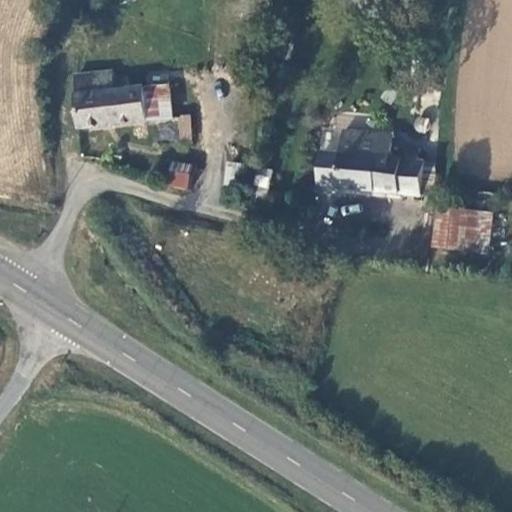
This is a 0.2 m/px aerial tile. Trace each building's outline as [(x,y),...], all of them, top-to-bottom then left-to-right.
[(74,76),(78,127),(147,122),(144,89),(127,90),(126,78),(110,79),(110,73),(74,76)] [(147,122),(154,121),(171,120),(168,87),(144,89),(147,122)] [(156,146),(180,144),(178,119),(171,120),(154,121),(156,146)] [(420,122),(416,125),(414,130),(414,135),(418,138),(422,140),(427,139),(431,135),(432,130),(430,125),(425,122),(420,122)] [(321,153),(317,186),(338,188),(339,193),(424,198),(425,163),(419,163),(420,151),(404,150),(403,159),(390,159),(392,138),(345,134),(344,156),(321,153)] [(168,161),(165,188),(188,191),(191,163),(168,161)] [(224,162),(222,184),(237,185),(239,163),(224,162)] [(98,207),(95,209),(93,212),(93,216),(95,220),(98,222),(102,222),(105,221),(108,218),(109,214),(108,211),(106,208),(102,206),(98,207)] [(438,248),(481,253),(483,214),(440,208),(438,248)]
